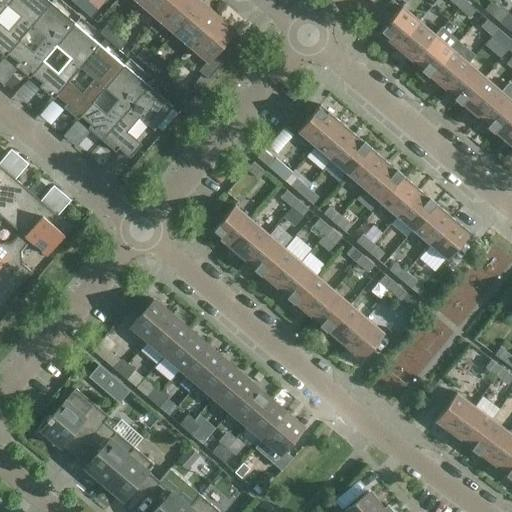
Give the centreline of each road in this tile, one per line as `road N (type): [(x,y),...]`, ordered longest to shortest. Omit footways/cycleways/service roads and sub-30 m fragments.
road 1 (residential): [(481,511),(140,231)]
road 2 (residential): [(511,210),(305,37)]
road 3 (residential): [(305,37),(140,231)]
road 4 (residential): [(140,231),(0,396)]
road 5 (residential): [(140,231),(0,111)]
